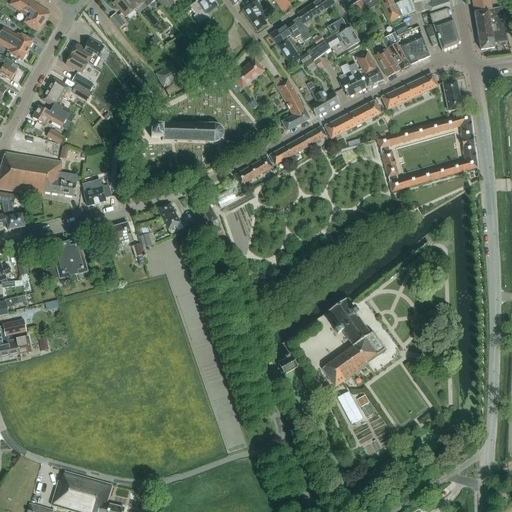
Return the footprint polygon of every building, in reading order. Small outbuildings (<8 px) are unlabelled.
[(38,32),(50,13),(29,0),(12,0),(9,5),(23,14),(28,17),(24,23),(38,32)] [(125,18),(134,10),(125,0),(116,0),(113,3),(125,18)] [(125,0),(134,10),(138,14),(149,4),(150,4),(154,0),(125,0)] [(174,3),(171,0),(157,0),(165,10),(174,3)] [(207,14),(218,6),(213,0),(199,0),(189,7),(195,15),(193,17),(199,24),(208,17),(207,14)] [(274,0),(283,13),(291,7),(286,0),(274,0)] [(298,18),(302,25),(335,4),(332,0),(318,0),(296,15),(298,18)] [(359,18),(367,13),(361,0),(350,7),(353,14),(356,13),(359,18)] [(414,12),(410,0),(405,0),(394,5),(391,0),(379,0),(390,22),(414,12)] [(447,0),(442,0),(436,2),(435,0),(410,0),(414,12),(414,14),(427,11),(428,15),(450,8),(447,0)] [(497,38),(506,37),(501,7),(492,9),(490,1),(489,1),(488,0),(471,0),(474,13),(480,51),(494,48),(493,44),(497,44),(497,38)] [(264,20),(268,17),(256,1),(252,4),(242,10),(257,31),(266,24),(264,20)] [(439,44),(442,51),(457,45),(458,42),(449,9),(429,16),(433,27),(426,30),(432,47),(439,44)] [(124,25),(114,13),(109,18),(118,29),(124,25)] [(302,25),(298,18),(285,27),(284,25),(269,35),(276,45),(286,39),(290,36),(291,37),(293,36),(295,39),(300,35),(304,41),(310,37),(302,25)] [(347,28),(342,19),(327,28),(332,36),(347,28)] [(394,27),(397,36),(408,31),(404,23),(394,27)] [(348,49),(359,42),(350,27),(334,37),(333,36),(325,41),(329,49),(339,44),(338,43),(343,41),(348,49)] [(27,51),(33,41),(21,35),(20,36),(17,34),(16,36),(6,31),(2,37),(27,51)] [(409,66),(396,43),(398,42),(394,32),(381,39),(383,42),(382,42),(386,49),(392,59),(393,59),(400,71),(409,66)] [(27,51),(2,37),(0,35),(0,42),(9,48),(7,52),(10,53),(10,54),(22,61),(27,51)] [(160,42),(155,36),(151,40),(155,46),(160,42)] [(316,46),(323,41),(320,36),(312,41),(316,46)] [(410,65),(429,57),(422,38),(420,39),(419,37),(400,45),(410,65)] [(89,39),(83,48),(76,44),(71,55),(87,64),(93,67),(104,47),(89,39)] [(300,59),(295,52),(292,47),(295,45),(290,39),(287,40),(286,39),(276,45),(290,65),(299,59),(303,64),(310,59),(307,54),(300,59)] [(219,61),(232,52),(227,44),(224,46),(221,41),(210,48),(214,54),(219,61)] [(329,50),(323,41),(307,54),(310,59),(313,61),(329,50)] [(203,62),(214,54),(210,48),(199,55),(203,62)] [(387,78),(400,71),(393,59),(392,59),(386,49),(374,56),(387,78)] [(383,80),(377,69),(376,69),(367,52),(355,58),(364,75),(361,76),(367,88),(383,80)] [(0,55),(0,75),(10,81),(16,71),(10,68),(13,64),(13,63),(0,55)] [(82,74),(87,64),(71,55),(65,65),(82,74)] [(232,78),(235,81),(229,86),(236,93),(241,89),(242,90),(264,72),(254,59),(232,78)] [(315,66),(310,59),(303,64),(300,66),(305,73),(315,66)] [(348,98),(366,88),(359,73),(355,64),(348,67),(350,72),(339,77),(341,81),(339,82),(342,89),(344,89),(348,98)] [(163,87),(180,78),(177,72),(175,73),(172,67),(157,75),(163,87)] [(74,74),(71,81),(89,91),(93,85),(74,74)] [(425,93),(437,87),(432,74),(419,80),(425,93)] [(273,82),(276,87),(284,102),(289,110),(301,103),(294,90),(287,80),(283,83),(279,78),(273,82)] [(63,99),(63,98),(66,93),(69,95),(72,90),(53,79),(47,90),(63,99)] [(412,99),(425,93),(419,80),(406,86),(412,99)] [(445,97),(459,95),(456,81),(442,84),(442,85),(445,97)] [(90,94),(75,85),(70,93),(85,102),(90,94)] [(400,105),(412,99),(406,86),(394,92),(400,105)] [(327,110),(318,93),(318,94),(314,87),(309,90),(313,96),(313,97),(316,102),(310,106),(316,117),(327,110)] [(75,116),(62,108),(66,101),(63,98),(63,99),(47,90),(41,101),(51,106),(49,110),(71,122),(71,123),(75,116)] [(327,110),(339,103),(333,92),(327,96),(323,90),(318,93),(327,110)] [(387,111),(400,105),(394,92),(381,98),(387,111)] [(448,111),(462,109),(459,95),(445,97),(448,111)] [(257,105),(253,100),(248,104),(252,109),(257,105)] [(368,120),(381,114),(374,101),(361,108),(368,120)] [(289,110),(292,116),(289,118),(287,115),(281,118),(283,121),(281,122),(286,132),(310,120),(301,103),(289,110)] [(136,111),(131,105),(125,110),(130,116),(136,111)] [(38,106),(32,118),(44,125),(47,119),(61,127),(66,130),(67,130),(71,123),(71,122),(49,110),(48,112),(38,106)] [(356,127),(368,120),(361,108),(349,114),(356,127)] [(462,142),(473,138),(473,136),(470,113),(462,115),(461,112),(452,114),(453,118),(456,117),(458,127),(460,127),(462,142)] [(343,133),(356,127),(349,114),(337,120),(343,133)] [(444,131),(458,127),(456,117),(453,118),(442,121),(444,131)] [(331,139),(343,133),(337,120),(324,127),(331,139)] [(172,141),(215,143),(215,142),(219,141),(220,141),(220,140),(222,137),(223,137),(223,136),(223,131),(223,130),(220,127),(219,126),(215,124),(176,124),(163,124),(163,122),(156,121),(156,126),(163,126),(163,139),(162,139),(162,141),(163,141),(163,140),(172,141)] [(429,135),(444,131),(442,121),(427,125),(429,135)] [(414,140),(429,135),(427,125),(412,129),(414,140)] [(163,126),(156,126),(151,126),(151,138),(162,139),(163,139),(163,126)] [(309,147),(326,137),(322,128),(321,127),(304,137),(309,147)] [(399,144),(414,140),(412,129),(396,134),(399,144)] [(63,137),(49,130),(45,137),(58,145),(63,137)] [(396,144),(394,134),(386,137),(385,133),(378,135),(379,138),(377,139),(379,146),(383,145),(384,148),(390,146),(396,144)] [(292,156),(309,147),(304,137),(286,146),(292,156)] [(473,138),(462,142),(462,145),(463,148),(474,144),(474,141),(473,138)] [(464,155),(475,152),(474,146),(474,144),(463,148),(464,155)] [(390,146),(384,148),(383,145),(379,146),(383,161),(393,158),(390,146)] [(275,166),(292,156),(286,146),(269,156),(275,166)] [(464,172),(477,168),(475,152),(464,155),(465,161),(462,161),(464,172)] [(44,192),(74,197),(76,184),(66,182),(67,175),(60,174),(62,162),(5,153),(0,169),(0,189),(43,196),(44,192)] [(256,177),(273,168),(266,157),(250,167),(256,177)] [(386,171),(396,168),(393,158),(383,161),(386,171)] [(449,176),(464,172),(462,161),(448,165),(449,176)] [(435,180),(449,176),(448,165),(434,170),(435,180)] [(240,187),(256,177),(250,167),(234,176),(239,185),(240,187)] [(393,181),(399,179),(396,168),(386,171),(390,185),(394,184),(393,181)] [(421,184),(435,180),(434,170),(419,174),(421,184)] [(406,188),(421,184),(419,174),(403,178),(406,188)] [(392,192),(406,188),(403,178),(399,179),(393,181),(394,184),(390,185),(392,192)] [(87,207),(106,202),(105,199),(111,197),(108,186),(102,188),(102,187),(94,190),(93,187),(83,190),(84,192),(83,192),(87,207)] [(24,227),(22,214),(14,216),(11,204),(13,204),(15,196),(0,193),(0,202),(2,203),(5,215),(0,215),(0,227),(4,227),(4,226),(7,226),(8,231),(24,227)] [(220,225),(217,220),(207,202),(207,200),(198,205),(209,224),(214,234),(221,230),(219,226),(220,225)] [(168,230),(180,223),(170,204),(156,208),(168,230)] [(133,242),(128,225),(125,224),(107,229),(110,239),(108,239),(112,252),(122,250),(121,245),(133,242)] [(156,245),(152,233),(150,233),(149,227),(139,229),(141,236),(139,236),(140,238),(138,238),(140,245),(141,245),(143,251),(146,250),(145,248),(146,248),(156,245)] [(60,280),(87,272),(79,241),(78,241),(77,241),(78,241),(68,244),(68,243),(61,245),(62,246),(52,248),(51,248),(51,249),(56,269),(52,270),(52,269),(46,270),(49,281),(59,278),(60,280)] [(139,245),(131,247),(135,258),(138,257),(141,265),(145,264),(139,245)] [(223,248),(225,254),(233,250),(230,245),(223,248)] [(27,274),(24,261),(16,263),(19,276),(27,274)] [(0,283),(1,283),(0,281),(6,279),(4,275),(10,273),(6,264),(1,267),(0,264),(0,283)] [(21,296),(17,297),(19,304),(23,303),(26,302),(24,295),(21,296)] [(9,306),(19,304),(17,297),(1,301),(0,301),(0,316),(7,315),(6,305),(8,304),(9,306)] [(345,300),(328,313),(338,327),(334,330),(337,335),(342,332),(353,347),(369,335),(355,314),(357,312),(354,307),(351,304),(349,306),(348,304),(345,300)] [(55,301),(45,304),(47,311),(57,308),(55,301)] [(2,340),(8,339),(9,338),(8,335),(25,332),(23,321),(3,325),(3,327),(0,327),(0,346),(3,346),(2,340)] [(368,364),(366,363),(384,350),(372,333),(355,346),(353,347),(322,369),(335,388),(368,364)] [(19,355),(31,352),(29,341),(28,337),(16,339),(19,355)] [(41,352),(48,350),(46,338),(39,340),(41,352)] [(8,342),(8,340),(8,339),(2,340),(3,346),(0,346),(0,358),(7,357),(4,342),(8,342)] [(7,357),(19,355),(16,339),(8,340),(8,342),(4,342),(7,357)] [(278,364),(277,364),(284,375),(297,368),(297,367),(291,357),(290,357),(289,356),(289,355),(287,355),(286,356),(285,357),(286,359),(279,363),(278,364)] [(352,426),(364,420),(350,392),(338,398),(352,426)] [(361,408),(368,404),(364,396),(357,400),(361,408)] [(112,486),(64,472),(61,482),(58,481),(51,506),(72,511),(123,511),(125,510),(107,504),(112,486)]
